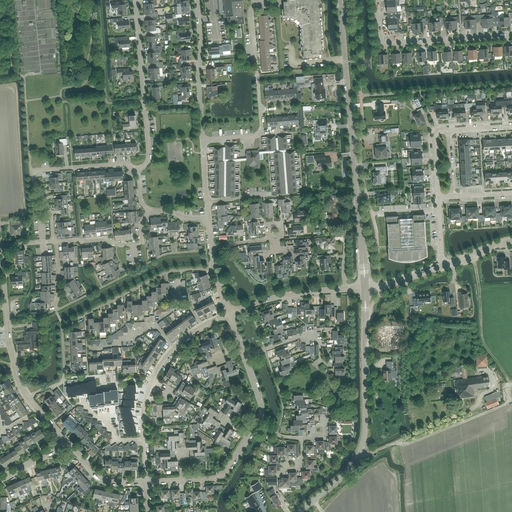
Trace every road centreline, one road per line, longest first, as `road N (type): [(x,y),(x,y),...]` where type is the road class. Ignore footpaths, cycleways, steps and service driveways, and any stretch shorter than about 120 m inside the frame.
road 1 (tertiary): [(365,288),(342,0)]
road 2 (tertiary): [(298,511),(347,472),(362,443),(365,288)]
road 3 (residential): [(67,443),(17,379),(1,245)]
road 4 (residential): [(136,171),(149,155),(135,0)]
road 5 (residential): [(511,35),(385,43),(376,0)]
road 6 (residential): [(202,140),(196,0)]
